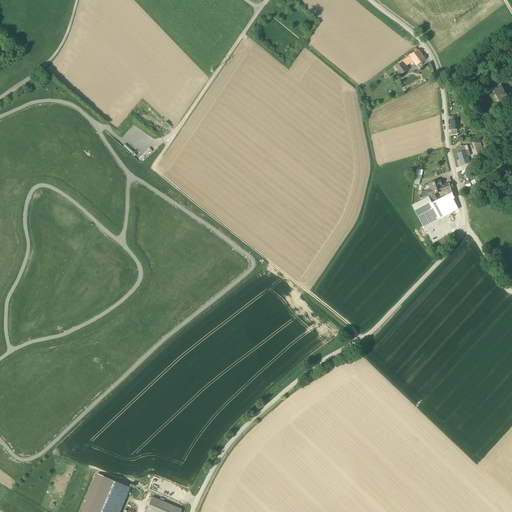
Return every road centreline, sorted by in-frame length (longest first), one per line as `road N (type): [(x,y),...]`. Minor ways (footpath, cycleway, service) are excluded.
road 1 (residential): [(368,0),(416,36),(433,61),(463,209),(459,236),(364,336),(301,376),(241,431),(193,511)]
road 2 (track): [(364,336),(151,168),(177,129)]
road 3 (track): [(76,0),(45,66),(0,98)]
